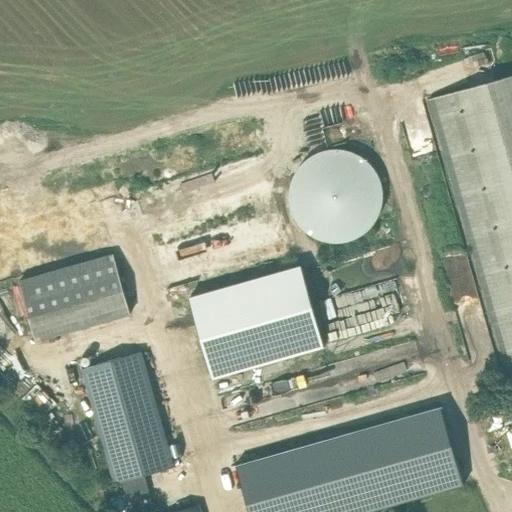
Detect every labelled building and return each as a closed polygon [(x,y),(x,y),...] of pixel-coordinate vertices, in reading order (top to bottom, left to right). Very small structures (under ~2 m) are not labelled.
[(511,75),(429,99),(511,393),(511,75)] [(263,106),(0,176),(0,258),(145,220),(164,290),(289,257),(270,187),(284,184),(263,106)] [(322,156),(303,168),(292,189),(292,211),(303,232),(321,245),(344,248),(365,240),(381,223),(386,201),(381,178),(366,161),(345,153),(322,156)] [(35,341),(131,314),(114,255),(19,282),(35,341)] [(301,265),(211,291),(234,372),(324,347),(301,265)] [(113,485),(176,468),(142,350),(80,368),(113,485)] [(441,406),(236,464),(249,511),(364,511),(463,484),(441,406)]
